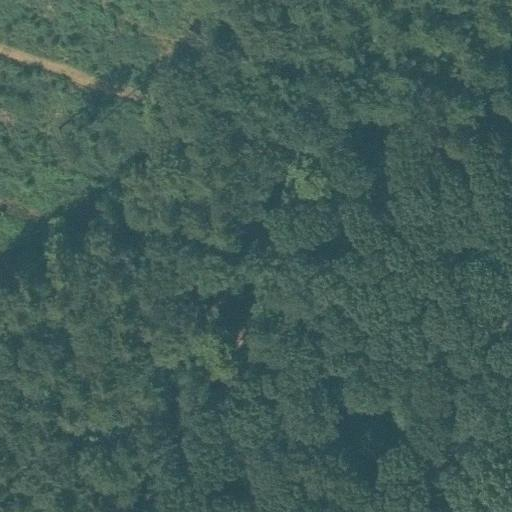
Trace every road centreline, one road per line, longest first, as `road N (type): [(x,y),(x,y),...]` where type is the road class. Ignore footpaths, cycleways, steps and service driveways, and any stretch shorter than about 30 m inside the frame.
road 1 (track): [(97,511),(301,0)]
road 2 (track): [(265,91),(74,0)]
